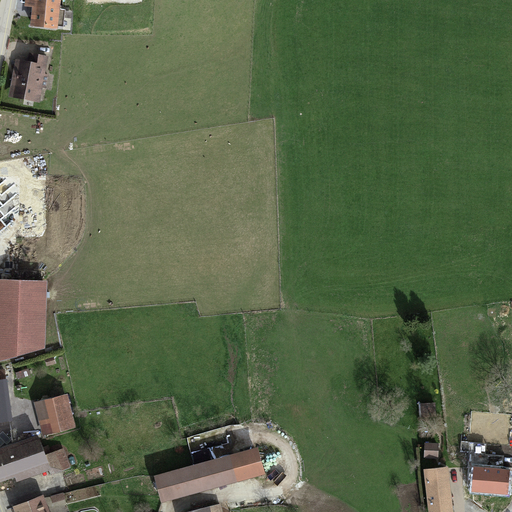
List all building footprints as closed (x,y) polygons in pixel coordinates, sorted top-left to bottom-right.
[(52,54),(36,51),(34,61),(18,58),(11,94),(44,99),(52,54)] [(49,277),(0,275),(0,360),(49,346),(49,277)] [(10,375),(0,376),(0,419),(15,418),(10,375)] [(67,391),(35,401),(45,433),(77,423),(67,391)] [(43,433),(0,447),(0,465),(4,477),(52,461),(43,433)] [(440,441),(424,440),(423,455),(439,456),(440,441)] [(261,444),(157,471),(165,502),(269,475),(261,444)] [(450,464),(425,467),(430,511),(438,511),(456,510),(450,464)] [(511,467),(477,464),(474,488),(511,491),(511,467)] [(54,511),(48,493),(15,504),(17,511),(54,511)] [(223,511),(221,501),(179,511),(223,511)]
